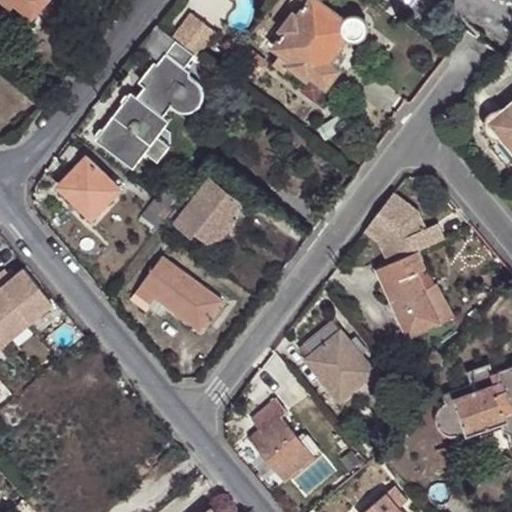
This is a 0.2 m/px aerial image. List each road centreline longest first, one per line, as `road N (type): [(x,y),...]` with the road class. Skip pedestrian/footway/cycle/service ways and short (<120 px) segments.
road 1 (residential): [(416,131),(189,422)]
road 2 (residential): [(2,193),(189,422)]
road 3 (residential): [(2,193),(150,0)]
road 4 (residential): [(511,243),(416,131)]
